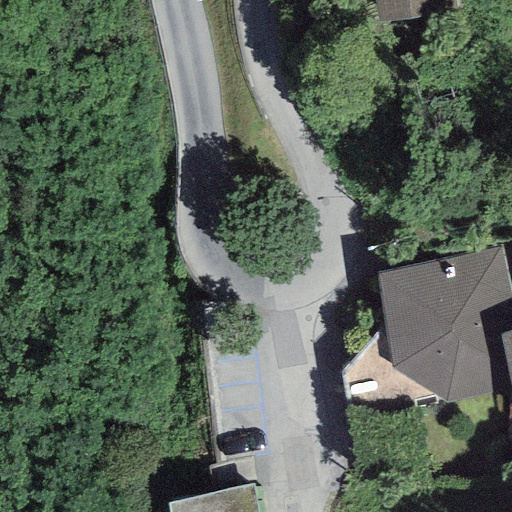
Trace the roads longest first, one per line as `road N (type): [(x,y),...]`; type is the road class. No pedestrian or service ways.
road 1 (residential): [(255,0),(273,82),(316,167),(330,218),(314,259),(279,278),(235,265),(217,249),(174,0)]
road 2 (track): [(279,278),(301,511)]
